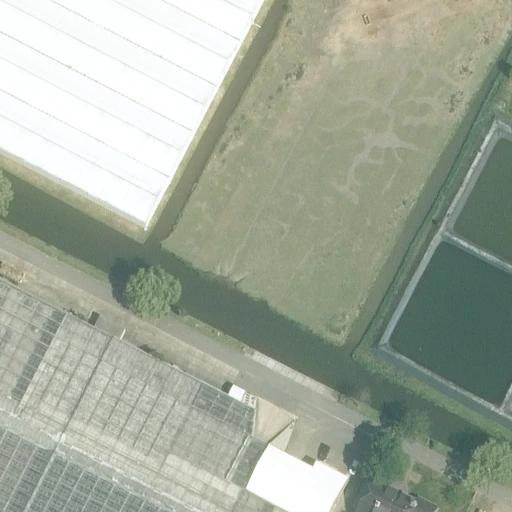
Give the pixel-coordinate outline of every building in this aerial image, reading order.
[(0,0),(0,156),(145,231),(214,97),(264,0),(0,0)] [(0,399),(219,511),(332,511),(348,483),(316,466),(312,473),(268,451),(251,443),(256,415),(116,343),(0,283),(0,399)] [(100,319),(93,331),(119,344),(125,332),(100,319)] [(219,511),(0,399),(0,511),(219,511)] [(434,511),(435,511),(417,502),(415,506),(373,485),(359,511),(434,511)]
